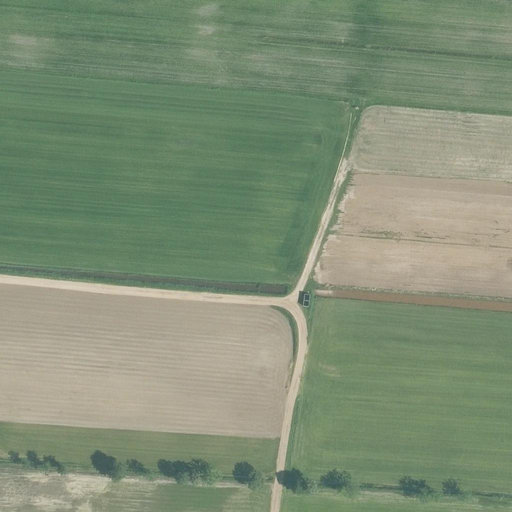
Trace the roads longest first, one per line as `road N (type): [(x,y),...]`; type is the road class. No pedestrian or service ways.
road 1 (track): [(291,304),(0,279)]
road 2 (track): [(274,511),(301,323),(291,304)]
